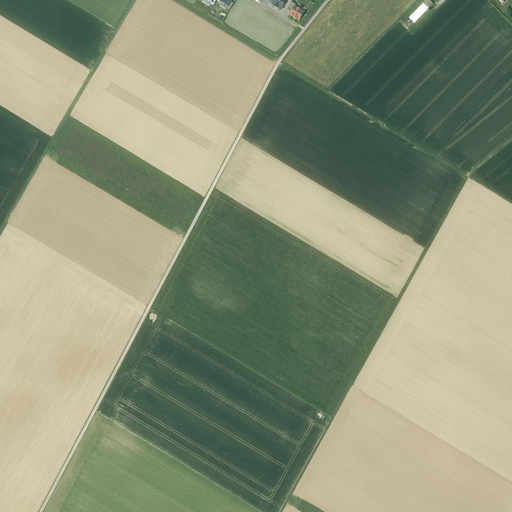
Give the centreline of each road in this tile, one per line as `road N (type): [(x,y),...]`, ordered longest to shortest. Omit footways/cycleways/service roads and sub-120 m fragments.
road 1 (track): [(41,511),(278,62),(327,0)]
road 2 (track): [(511,203),(174,0)]
road 3 (track): [(283,511),(467,175)]
road 4 (track): [(135,0),(0,238)]
